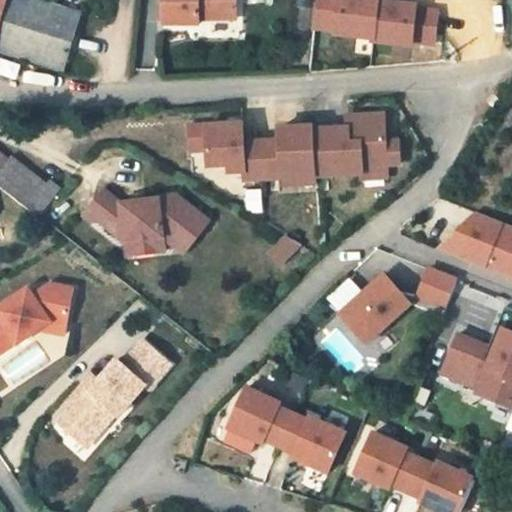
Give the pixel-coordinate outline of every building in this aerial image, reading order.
[(37,0),(0,0),(0,51),(61,72),(80,14),(37,0)] [(236,0),(164,0),(165,21),(200,21),(200,15),(237,14),(236,0)] [(414,4),(377,0),(376,0),(319,0),(317,31),(370,36),(370,42),(410,46),(411,41),(433,43),(437,10),(414,8),(414,4)] [(314,126),(313,126),(316,176),(317,176),(317,173),(362,170),(362,161),(399,159),(398,135),(384,136),(383,111),(357,112),(358,124),(346,125),(314,127),(314,126)] [(357,112),(346,113),(346,125),(358,124),(357,112)] [(242,123),(188,126),(190,150),(207,150),(208,165),(228,164),(229,173),(244,172),(245,180),(261,179),(259,142),(243,142),(242,123)] [(280,141),(259,142),(261,179),(281,178),(316,176),(313,126),(279,128),(280,141)] [(0,151),(0,183),(37,212),(58,186),(46,177),(43,180),(8,153),(6,156),(0,151)] [(143,189),(129,191),(130,196),(129,196),(130,203),(144,201),(144,196),(143,189)] [(94,220),(126,242),(164,236),(185,252),(210,220),(176,193),(157,196),(158,199),(144,201),(130,203),(119,205),(102,191),(86,213),(94,220)] [(511,224),(467,207),(457,217),(511,241),(511,238),(511,224)] [(94,220),(86,213),(82,217),(90,224),(94,220)] [(457,217),(432,245),(511,278),(511,251),(508,249),(511,241),(457,217)] [(164,236),(126,242),(128,255),(166,249),(164,236)] [(282,263),(304,243),(290,236),(272,253),(282,263)] [(456,279),(428,269),(417,298),(446,309),(456,279)] [(383,273),(340,314),(367,344),(411,303),(383,273)] [(0,353),(16,343),(17,344),(38,330),(49,322),(65,325),(72,289),(49,285),(32,297),(27,290),(0,307),(0,353)] [(459,329),(444,367),(475,379),(473,384),(507,397),(511,383),(511,301),(504,298),(491,330),(500,333),(496,343),(459,329)] [(49,322),(38,330),(64,335),(65,325),(49,322)] [(171,364),(145,341),(123,365),(118,360),(98,382),(91,390),(84,384),(64,406),(68,409),(58,421),(71,432),(88,416),(93,421),(95,419),(104,427),(117,413),(118,415),(145,385),(149,388),(171,364)] [(91,376),(84,384),(91,390),(98,382),(91,376)] [(280,398),(246,383),(228,422),(263,438),(264,434),(279,441),(294,408),(279,402),(280,398)] [(309,415),(294,408),(279,441),(294,447),(293,451),(327,466),(345,427),(311,412),(309,415)] [(88,416),(71,432),(70,434),(78,442),(80,440),(87,446),(104,427),(95,419),(93,421),(88,416)] [(407,444),(373,429),(355,469),(389,484),(391,480),(406,487),(420,455),(405,448),(407,444)] [(435,461),(420,455),(406,487),(421,494),(419,497),(451,511),(453,511),(471,473),(437,458),(435,461)]
